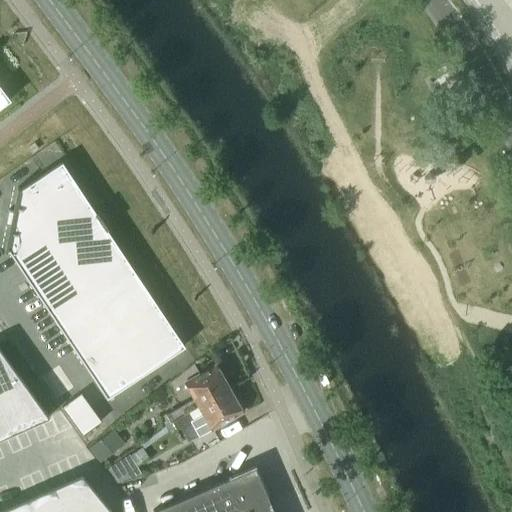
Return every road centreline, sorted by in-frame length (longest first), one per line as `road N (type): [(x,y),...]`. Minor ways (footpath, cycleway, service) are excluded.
road 1 (primary): [(361,511),(214,240),(44,0)]
road 2 (unclassified): [(511,129),(424,0)]
